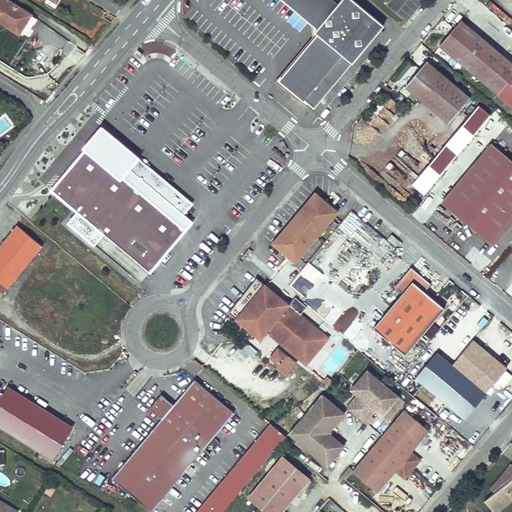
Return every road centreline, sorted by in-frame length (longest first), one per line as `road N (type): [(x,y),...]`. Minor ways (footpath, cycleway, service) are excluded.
road 1 (unclassified): [(313,150),(511,315)]
road 2 (unclassified): [(148,8),(313,150)]
road 3 (unclassified): [(179,307),(313,150)]
road 4 (unclassified): [(438,0),(313,150)]
road 5 (unclassified): [(179,307),(161,300),(142,307),(133,342),(146,356),(175,356),(188,342),(189,323)]
road 6 (unknown): [(133,342),(77,366),(0,317)]
road 7 (secondary): [(51,121),(148,8)]
road 8 (residential): [(511,419),(431,511)]
